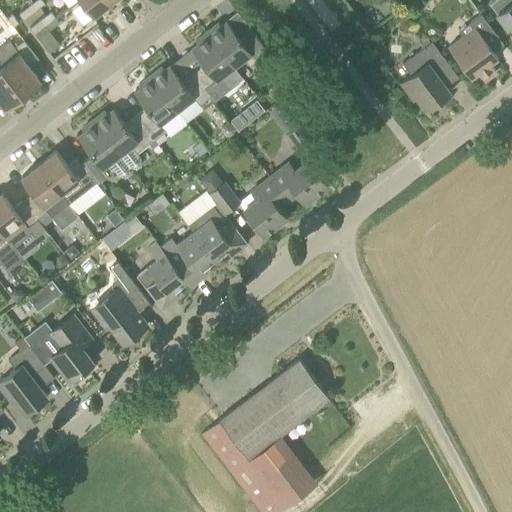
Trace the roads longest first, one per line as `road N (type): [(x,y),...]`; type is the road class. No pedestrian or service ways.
road 1 (residential): [(0,493),(334,233)]
road 2 (unclassified): [(482,511),(334,233)]
road 3 (residential): [(0,150),(194,0)]
road 4 (residential): [(334,233),(511,100)]
